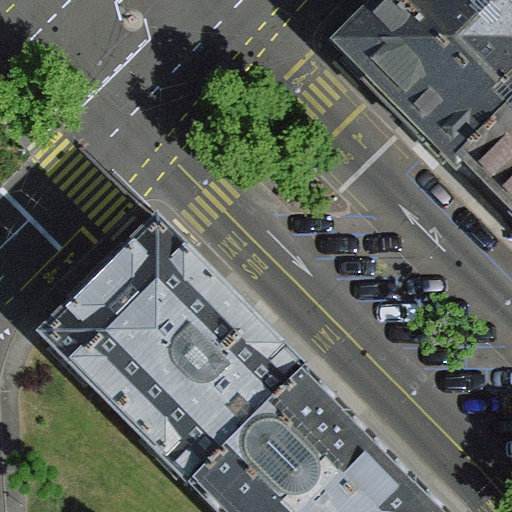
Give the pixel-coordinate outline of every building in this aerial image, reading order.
[(463,159),(511,111),(511,12),(499,0),(383,0),(336,47),(456,166),(463,159)] [(511,0),(499,0),(511,12),(511,0)] [(511,111),(463,159),(511,207),(511,111)] [(308,373),(159,223),(46,335),(196,485),(308,373)] [(447,511),(308,373),(196,485),(222,511),(447,511)]
